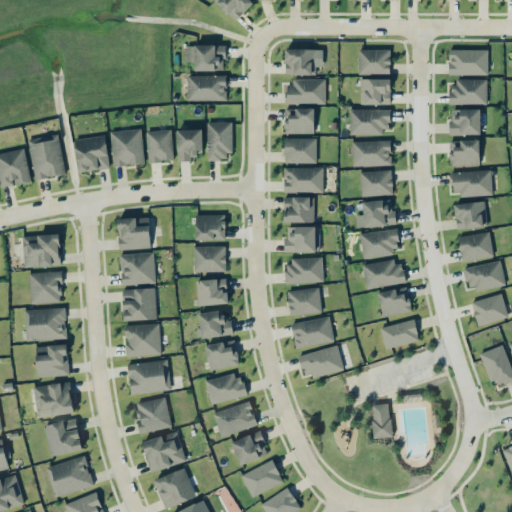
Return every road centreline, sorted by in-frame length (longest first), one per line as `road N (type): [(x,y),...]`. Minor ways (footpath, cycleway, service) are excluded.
road 1 (residential): [(264,33),(257,47),(258,297),(282,402),(305,459),(341,496),(381,506),(426,498)]
road 2 (residential): [(426,498),(464,457),(472,407),(426,222),(418,27)]
road 3 (residential): [(138,511),(106,415),(84,199)]
road 4 (residential): [(257,186),(133,191),(0,217)]
road 5 (residential): [(511,27),(277,25),(264,33)]
